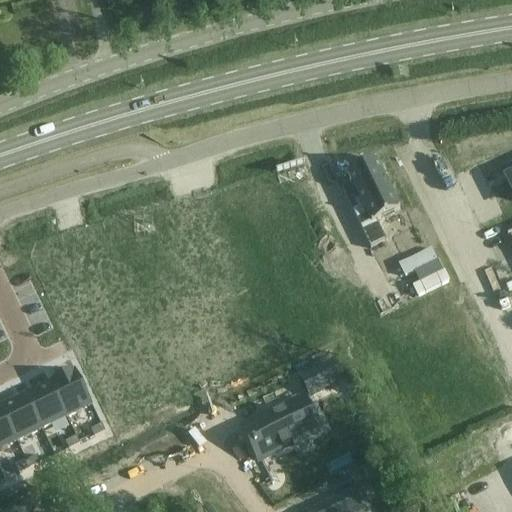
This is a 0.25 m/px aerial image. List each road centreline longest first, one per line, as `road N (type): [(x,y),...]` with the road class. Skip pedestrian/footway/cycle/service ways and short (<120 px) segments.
road 1 (secondary): [(0,156),(285,73),(511,28)]
road 2 (unclassified): [(163,162),(285,126),(511,81)]
road 3 (unclassified): [(0,106),(134,56),(336,0)]
road 4 (secondary): [(0,191),(125,151),(151,150),(163,162)]
road 5 (unclassified): [(0,216),(163,162)]
